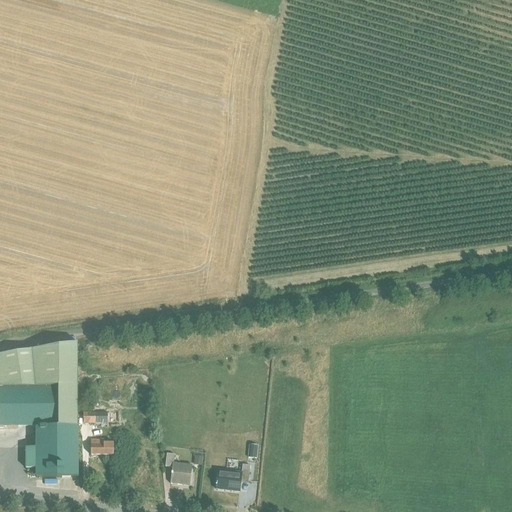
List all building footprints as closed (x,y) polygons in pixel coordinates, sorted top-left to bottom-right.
[(78,344),(0,355),(0,427),(36,427),(36,449),(26,449),(26,470),(36,470),(36,478),(78,478),(78,344)] [(95,413),(85,414),(85,424),(95,423),(107,423),(106,413),(95,413)] [(91,456),(113,456),(113,444),(104,444),(104,441),(91,441),(91,456)] [(249,446),(248,458),(256,459),(257,447),(249,446)] [(191,481),(193,465),(174,463),(175,454),(168,453),(167,466),(174,467),(172,483),(180,484),(180,480),(191,481)] [(195,457),(194,465),(202,466),(203,458),(195,457)] [(218,471),(216,490),(239,492),(241,481),(248,482),(250,466),(242,465),(241,473),(218,471)]
